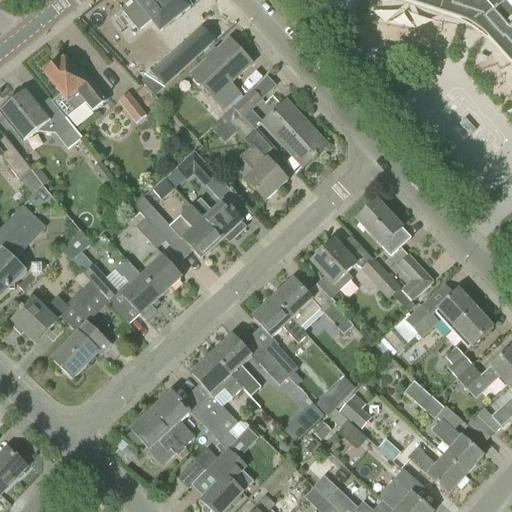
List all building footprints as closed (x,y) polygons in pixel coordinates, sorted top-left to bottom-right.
[(127,11),(123,13),(138,33),(151,22),(160,34),(190,10),(181,0),(132,0),(136,3),(132,6),(131,5),(126,9),(127,11)] [(511,0),(335,0),(333,7),(348,12),(351,0),(393,0),(476,27),(511,66),(511,0)] [(130,31),(112,47),(138,77),(157,62),(130,31)] [(223,111),(240,96),(230,86),(252,66),(230,42),(191,77),(223,111)] [(186,49),(154,78),(165,90),(197,61),(186,49)] [(48,73),(45,75),(61,96),(52,104),(66,121),(86,105),(93,113),(105,104),(80,73),(77,75),(65,59),(56,66),(52,65),(48,69),(48,73)] [(381,71),(370,81),(394,107),(405,96),(381,71)] [(242,120),(243,120),(262,101),(252,90),(232,109),(242,120)] [(50,123),(26,92),(12,103),(0,111),(0,115),(23,145),(50,123)] [(135,126),(146,117),(129,95),(118,103),(135,126)] [(302,169),(325,148),(285,105),(262,126),(302,169)] [(272,150),(243,120),(242,120),(232,109),(210,130),(224,145),(236,134),(250,148),(239,159),(252,173),(243,181),(265,204),(287,183),(264,158),(272,150)] [(66,121),(52,132),(68,151),(82,140),(66,121)] [(194,155),(177,170),(188,182),(193,177),(204,189),(206,188),(216,178),(194,155)] [(20,183),(30,176),(17,159),(7,167),(20,183)] [(111,191),(116,187),(99,164),(93,169),(111,191)] [(31,172),(43,187),(49,183),(37,167),(31,172)] [(32,198),(41,190),(30,176),(20,183),(32,198)] [(41,190),(32,198),(28,203),(37,212),(51,198),(43,187),(41,190)] [(222,243),(191,209),(170,229),(142,199),(132,208),(139,215),(165,244),(182,263),(194,252),(202,261),(222,243)] [(222,243),(230,236),(234,240),(246,229),(242,225),(223,203),(212,213),(200,201),(191,209),(222,243)] [(389,259),(409,240),(376,203),(355,222),(389,259)] [(0,254),(1,255),(0,256),(0,300),(25,275),(14,264),(26,251),(13,238),(32,217),(23,208),(0,232),(0,231),(0,254)] [(155,252),(165,244),(139,215),(129,224),(155,252)] [(71,262),(91,245),(81,233),(62,252),(71,262)] [(316,288),(333,306),(334,305),(330,301),(352,281),(347,276),(356,268),(333,243),(311,264),(325,279),(316,288)] [(141,279),(126,262),(106,281),(93,268),(91,270),(77,257),(71,263),(90,283),(89,284),(97,293),(106,303),(107,302),(123,319),(132,311),(139,319),(160,300),(141,279)] [(412,304),(433,284),(409,257),(396,268),(411,284),(401,292),(412,304)] [(141,279),(160,300),(180,281),(161,260),(141,279)] [(387,302),(399,291),(372,261),(360,272),(387,302)] [(30,276),(18,289),(23,294),(36,281),(30,276)] [(299,330),(319,312),(292,282),(272,301),(299,331),(299,330)] [(67,326),(97,293),(89,284),(66,308),(57,299),(44,312),(32,300),(11,322),(34,344),(59,319),(67,326)] [(454,330),(474,311),(457,292),(445,303),(436,294),(405,323),(421,340),(438,325),(432,318),(438,313),(454,330)] [(85,326),(106,303),(97,293),(67,326),(76,335),(51,362),(72,382),(106,346),(85,326)] [(306,338),(299,330),(299,331),(272,301),(252,319),(270,340),(282,329),(297,346),(306,338)] [(352,328),(333,307),(323,315),(343,337),(352,328)] [(474,311),(454,330),(471,349),(492,330),(474,311)] [(240,368),(250,359),(231,338),(211,357),(250,399),(261,389),(240,368)] [(297,370),(277,349),(268,358),(288,379),(297,370)] [(455,381),(471,366),(455,350),(444,360),(451,367),(446,371),(455,381)] [(507,388),(511,384),(511,352),(510,350),(465,392),(475,402),(499,379),(507,388)] [(250,399),(211,357),(191,376),(210,396),(220,387),(231,400),(242,390),(250,399)] [(288,379),(268,358),(259,366),(279,387),(288,379)] [(434,421),(443,411),(414,384),(404,395),(434,421)] [(511,384),(507,388),(511,393),(511,399),(491,419),(501,429),(511,419),(511,384)] [(149,413),(184,451),(185,450),(184,449),(194,440),(180,424),(189,416),(169,395),(149,413)] [(361,432),(371,420),(361,412),(365,407),(354,397),(339,415),(351,425),(351,424),(361,432)] [(235,440),(236,441),(249,428),(246,425),(240,424),(236,427),(216,405),(207,413),(234,442),(235,440)] [(178,458),(184,451),(149,413),(129,432),(149,453),(159,443),(168,453),(171,450),(178,458)] [(226,450),(234,442),(207,413),(197,422),(225,452),(227,450),(226,450)] [(443,458),(465,478),(481,459),(441,423),(431,434),(450,451),(443,458)] [(343,438),(358,450),(366,440),(351,428),(343,438)] [(425,442),(418,449),(433,463),(440,455),(425,442)] [(0,494),(25,468),(6,450),(0,455),(0,494)] [(465,478),(443,458),(436,467),(416,450),(407,460),(448,496),(465,478)] [(216,486),(200,502),(205,506),(202,510),(201,511),(225,511),(230,507),(231,509),(235,509),(241,502),(240,496),(242,495),(229,483),(244,467),(239,462),(232,455),(228,451),(205,475),(216,486)] [(187,491),(206,472),(195,462),(176,481),(187,491)] [(272,498),(295,473),(284,463),(261,488),(272,498)] [(395,481),(378,500),(382,504),(391,511),(429,511),(411,495),(395,481)] [(336,511),(347,511),(352,506),(337,492),(327,503),(331,506),(336,511)] [(268,511),(273,507),(264,498),(251,511),(268,511)]
